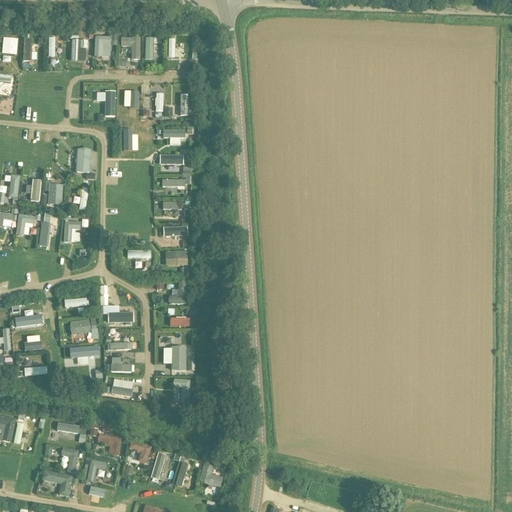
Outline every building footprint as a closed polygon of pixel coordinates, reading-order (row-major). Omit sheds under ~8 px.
[(172,34),(171,60),(194,60),(194,47),(193,47),(193,35),(172,34)] [(99,38),(99,60),(113,60),(113,38),(99,38)] [(144,62),(143,39),(123,40),(124,67),(131,66),(131,62),(144,62)] [(20,56),(20,40),(6,40),(6,56),(20,56)] [(25,66),(35,66),(35,40),(26,40),(25,66)] [(90,41),(76,40),(75,63),(89,63),(90,41)] [(123,77),(122,69),(111,70),(111,77),(123,77)] [(0,97),(14,99),(17,80),(0,77),(0,97)] [(167,94),(167,85),(155,85),(155,94),(167,94)] [(118,120),(118,93),(108,94),(109,120),(118,120)] [(167,114),(167,94),(159,94),(159,114),(167,114)] [(146,98),(146,106),(154,106),(154,98),(146,98)] [(137,119),(153,122),(155,111),(145,109),(144,117),(137,116),(137,119)] [(154,140),(154,131),(128,132),(129,147),(136,147),(136,140),(154,140)] [(181,145),(181,141),(188,141),(188,132),(166,132),(166,141),(173,142),(173,145),(181,145)] [(77,175),(93,176),(96,151),(80,149),(77,175)] [(164,172),(186,172),(185,157),(164,157),(164,172)] [(12,200),(22,200),(22,177),(13,177),(12,200)] [(166,191),(187,190),(187,180),(166,181),(166,191)] [(34,203),(43,203),(44,181),(35,181),(34,203)] [(50,207),(64,207),(64,185),(51,185),(50,207)] [(89,210),(90,190),(79,190),(78,210),(89,210)] [(66,208),(75,208),(75,199),(66,199),(66,208)] [(167,205),(167,214),(186,213),(186,205),(167,205)] [(6,222),(15,223),(15,214),(0,213),(0,226),(6,227),(6,222)] [(67,221),(67,244),(83,244),(82,241),(74,241),(74,235),(83,234),(83,221),(67,221)] [(190,239),(190,228),(167,229),(167,240),(190,239)] [(169,243),(169,258),(187,259),(187,243),(169,243)] [(130,251),(130,262),(153,261),(153,250),(130,251)] [(169,267),(191,266),(190,259),(169,260),(169,267)] [(166,292),(168,285),(161,283),(159,290),(166,292)] [(172,296),(173,306),(191,305),(190,283),(181,283),(182,296),(172,296)] [(89,299),(67,300),(68,310),(90,309),(89,299)] [(136,325),(135,314),(111,314),(111,325),(136,325)] [(173,318),(173,327),(192,326),(192,318),(173,318)] [(74,334),(93,333),(92,321),(73,322),(74,334)] [(39,352),(38,343),(15,344),(15,347),(22,347),(22,352),(39,352)] [(134,353),(134,343),(112,343),(112,352),(134,353)] [(91,355),(91,346),(83,347),(84,356),(91,355)] [(174,372),(188,372),(189,346),(174,346),(174,372)] [(0,354),(2,360),(8,359),(6,351),(0,352),(0,354)] [(123,363),(123,358),(113,358),(114,374),(134,374),(134,363),(123,363)] [(48,365),(26,366),(26,377),(48,376),(48,365)] [(184,404),(191,404),(192,379),(177,379),(177,387),(184,388),(184,404)] [(114,389),(113,397),(133,398),(133,390),(114,389)] [(175,409),(185,407),(184,400),(174,402),(175,409)] [(0,438),(14,441),(17,421),(0,419),(0,438)] [(46,431),(46,422),(19,421),(18,430),(46,431)] [(122,455),(122,438),(112,438),(112,433),(102,433),(102,428),(93,428),(94,446),(111,445),(112,456),(122,455)] [(18,432),(17,438),(29,440),(30,433),(18,432)] [(139,459),(138,460),(148,463),(154,449),(135,442),(130,455),(139,459)] [(70,474),(77,476),(82,453),(66,450),(64,458),(73,460),(70,474)] [(170,477),(176,458),(162,454),(154,479),(164,482),(166,476),(170,477)] [(133,458),(130,465),(137,467),(139,461),(133,458)] [(108,471),(108,464),(91,462),(90,476),(100,477),(100,471),(108,471)] [(187,488),(192,463),(184,462),(179,486),(187,488)] [(66,476),(64,495),(73,496),(75,477),(66,476)] [(94,501),(110,504),(112,498),(95,494),(94,501)]
